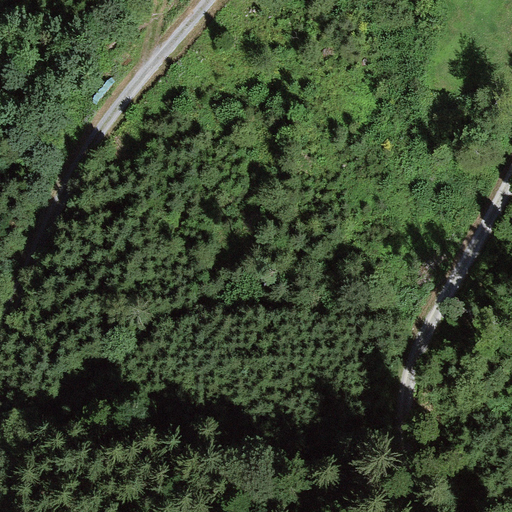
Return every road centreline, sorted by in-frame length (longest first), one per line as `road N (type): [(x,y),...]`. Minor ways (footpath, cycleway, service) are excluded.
road 1 (track): [(0,317),(94,126),(202,0)]
road 2 (track): [(411,511),(402,455),(405,386),(511,173)]
